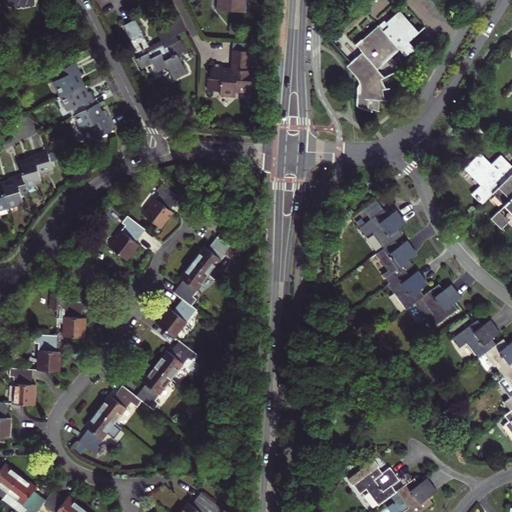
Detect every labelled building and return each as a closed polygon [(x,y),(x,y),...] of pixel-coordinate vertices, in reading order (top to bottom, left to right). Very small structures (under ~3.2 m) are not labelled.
[(246,0),(218,0),(218,8),(246,10),(246,0)] [(365,51),(349,65),(360,77),(362,82),(362,91),(359,92),(359,105),(361,106),(369,109),(371,98),(386,99),(384,89),(387,88),(382,78),(386,76),(379,69),(386,63),(385,62),(400,48),(407,55),(417,48),(410,41),(420,31),(400,11),(388,22),(387,20),(360,45),(365,51)] [(152,48),(150,44),(137,17),(124,23),(139,55),(137,56),(142,66),(147,64),(145,60),(152,57),(158,70),(161,68),(160,67),(166,64),(167,65),(168,65),(173,75),(186,68),(178,52),(186,48),(181,37),(179,38),(177,33),(186,28),(179,13),(164,20),(167,26),(158,30),(162,38),(156,41),(158,45),(152,48)] [(253,51),(236,49),(235,65),(226,65),(225,62),(215,61),(215,66),(212,66),(211,79),(209,79),(209,90),(222,91),(221,96),(237,96),(237,91),(253,92),(253,88),(257,89),(258,75),(254,75),(255,70),(252,70),(253,51)] [(63,94),(84,83),(79,75),(82,73),(76,61),(58,70),(61,76),(55,79),(63,94)] [(76,113),(97,102),(90,89),(87,90),(84,83),(63,94),(73,114),(76,113)] [(100,109),(97,102),(76,113),(83,127),(90,124),(96,136),(114,128),(103,108),(100,109)] [(18,159),(22,172),(25,182),(41,177),(39,170),(52,166),(47,148),(26,154),(27,157),(18,159)] [(493,193),(508,178),(501,171),(509,162),(502,154),(493,163),(482,152),(465,168),(482,184),(473,193),(483,203),(493,193)] [(501,171),(508,178),(511,174),(511,164),(509,162),(501,171)] [(1,181),(8,204),(23,199),(22,192),(27,191),(25,182),(22,172),(8,176),(9,179),(1,181)] [(503,228),(509,221),(511,218),(511,174),(508,178),(493,193),(505,205),(493,217),(503,228)] [(179,195),(162,182),(157,188),(160,191),(151,204),(153,205),(146,213),(161,225),(168,216),(169,218),(175,210),(169,206),(173,200),(174,202),(179,195)] [(388,215),(390,214),(385,208),(383,209),(375,199),(365,207),(373,217),(361,227),(368,235),(375,230),(387,246),(396,240),(405,233),(400,226),(407,221),(402,215),(393,222),(388,215)] [(397,208),(390,214),(388,215),(393,222),(402,215),(397,208)] [(145,227),(128,214),(122,221),(126,223),(117,236),(118,237),(112,246),(127,257),(133,248),(135,250),(140,243),(134,238),(138,233),(140,234),(145,227)] [(217,234),(231,245),(236,238),(222,228),(217,234)] [(231,245),(217,234),(212,241),(214,242),(209,248),(203,243),(198,250),(199,251),(193,260),(208,272),(214,263),(216,264),(231,245)] [(415,265),(410,258),(408,260),(403,254),(414,246),(409,239),(401,245),(396,240),(387,246),(379,253),(390,267),(383,272),(391,283),(407,270),(415,265)] [(419,252),(414,246),(403,254),(408,260),(410,258),(419,252)] [(201,280),(208,272),(193,260),(186,269),(185,267),(179,275),(185,280),(181,285),(179,283),(174,290),(183,297),(191,303),(196,297),(193,294),(202,282),(201,280)] [(391,283),(390,284),(395,291),(393,294),(404,310),(412,304),(425,294),(421,289),(428,283),(423,277),(414,284),(409,278),(411,276),(407,270),(391,283)] [(419,271),(411,276),(409,278),(414,284),(423,277),(419,271)] [(425,294),(412,304),(415,308),(425,320),(428,318),(435,326),(459,308),(454,302),(451,304),(446,298),(457,290),(453,284),(445,290),(440,283),(425,294)] [(451,304),(454,302),(462,297),(457,290),(446,298),(451,304)] [(191,303),(183,297),(177,303),(179,305),(175,310),(169,306),(164,313),(165,314),(158,323),(173,334),(180,326),(182,327),(196,307),(191,303)] [(66,323),(65,334),(74,335),(84,335),(85,324),(87,324),(87,315),(79,315),(80,308),(82,308),(83,300),(61,298),(60,307),(65,307),(64,323),(66,323)] [(412,304),(404,310),(407,314),(415,308),(412,304)] [(481,328),(483,326),(479,320),(455,338),(462,347),(468,342),(480,357),(487,352),(497,344),(493,338),(500,332),(496,326),(486,334),(481,328)] [(491,320),(483,326),(481,328),(486,334),(496,326),(491,320)] [(41,358),(40,368),(49,369),(59,369),(60,358),(61,358),(62,350),(54,349),(55,342),(57,342),(57,334),(36,333),(35,341),(39,341),(39,357),(41,358)] [(497,344),(487,352),(505,377),(511,371),(511,354),(511,352),(511,342),(509,344),(505,338),(497,344)] [(197,353),(179,339),(174,345),(176,346),(172,352),(166,348),(161,355),(162,356),(156,365),(171,376),(177,367),(179,369),(188,356),(192,358),(197,353)] [(137,394),(154,408),(159,401),(156,398),(166,386),(164,385),(171,376),(156,365),(149,373),(147,372),(142,379),(148,384),(144,389),(142,388),(137,394)] [(16,391),(15,401),(25,402),(34,402),(35,392),(37,392),(37,383),(29,382),(30,375),(32,375),(32,368),(11,366),(10,374),(15,374),(14,391),(16,391)] [(511,371),(505,377),(500,381),(511,397),(505,402),(511,411),(511,410),(511,371)] [(105,401),(99,409),(114,421),(121,426),(143,399),(137,394),(123,384),(118,390),(119,391),(115,397),(109,392),(104,399),(105,401)] [(8,401),(0,400),(0,435),(9,436),(10,425),(11,425),(12,416),(5,416),(5,409),(7,409),(8,401)] [(107,430),(114,421),(99,409),(92,418),(90,417),(85,424),(91,429),(87,434),(85,433),(80,439),(97,452),(102,446),(99,444),(108,431),(107,430)] [(0,483),(9,490),(20,475),(12,468),(12,466),(6,461),(1,467),(0,465),(0,483)] [(399,480),(395,474),(385,481),(380,474),(383,473),(378,467),(374,461),(350,478),(361,493),(367,488),(379,504),(397,491),(392,485),(399,480)] [(385,481),(395,474),(390,467),(383,473),(380,474),(385,481)] [(35,511),(43,502),(46,499),(40,494),(38,495),(33,492),(37,486),(30,480),(29,481),(20,475),(9,490),(5,495),(5,497),(7,498),(9,498),(18,505),(22,504),(24,501),(30,506),(26,511),(27,511),(35,511)] [(402,511),(421,511),(435,502),(429,495),(427,497),(423,491),(432,484),(428,478),(420,483),(416,477),(397,491),(392,495),(396,501),(396,503),(400,510),(404,511),(403,511),(402,511)] [(427,497),(429,495),(437,490),(432,484),(423,491),(427,497)] [(80,511),(84,507),(75,500),(76,499),(69,494),(65,500),(59,495),(60,494),(54,489),(46,499),(43,502),(55,511),(80,511)] [(184,508),(180,511),(206,511),(210,508),(213,510),(218,504),(201,491),(196,497),(198,498),(193,504),(187,499),(182,507),(184,508)] [(22,504),(18,505),(26,511),(30,506),(24,501),(22,504)]
